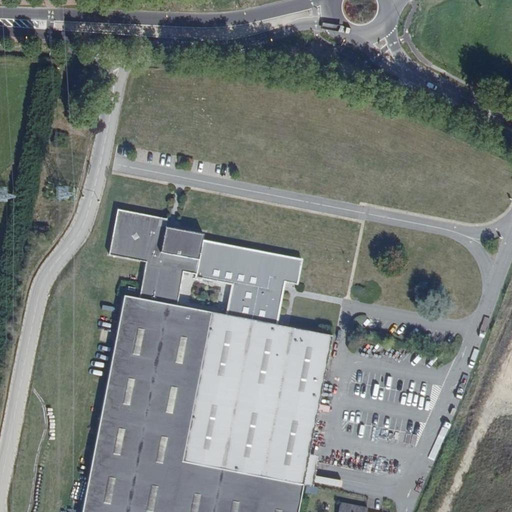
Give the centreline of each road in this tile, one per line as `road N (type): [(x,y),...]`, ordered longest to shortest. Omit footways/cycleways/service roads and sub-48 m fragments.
road 1 (secondary): [(0,29),(217,45),(304,21),(334,24)]
road 2 (secondary): [(322,0),(223,22),(0,13)]
